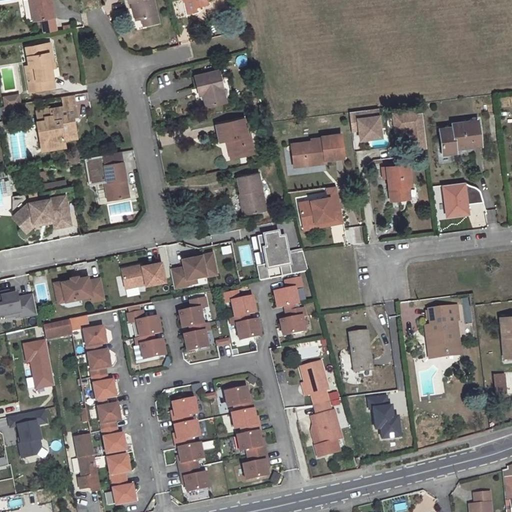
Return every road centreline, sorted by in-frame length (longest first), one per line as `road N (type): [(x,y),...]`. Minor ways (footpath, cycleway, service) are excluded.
road 1 (residential): [(0,262),(160,228),(128,65)]
road 2 (secondary): [(511,444),(297,496)]
road 3 (residential): [(167,511),(144,382),(180,374)]
road 4 (residential): [(373,291),(389,251),(511,234)]
road 5 (residential): [(258,358),(297,496)]
